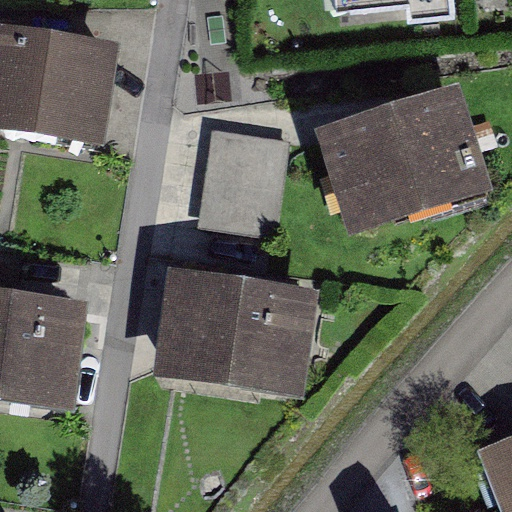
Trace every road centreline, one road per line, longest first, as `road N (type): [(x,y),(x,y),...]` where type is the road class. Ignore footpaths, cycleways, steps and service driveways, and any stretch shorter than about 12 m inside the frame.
road 1 (residential): [(181,0),(95,511)]
road 2 (residential): [(511,300),(330,511)]
